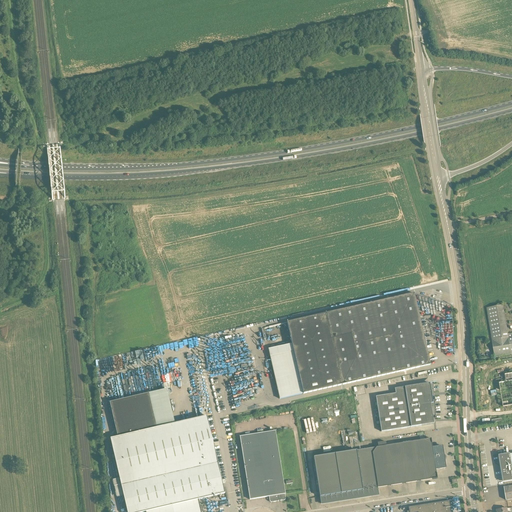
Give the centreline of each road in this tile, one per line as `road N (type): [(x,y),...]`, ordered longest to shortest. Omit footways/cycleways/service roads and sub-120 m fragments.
road 1 (primary): [(7,172),(213,168),(511,110)]
road 2 (primary): [(511,103),(222,161),(28,167)]
road 3 (track): [(410,34),(361,60),(186,105),(74,147),(42,151),(0,141)]
road 4 (tertiary): [(473,491),(460,286),(439,178)]
road 5 (unclassified): [(343,511),(473,491)]
